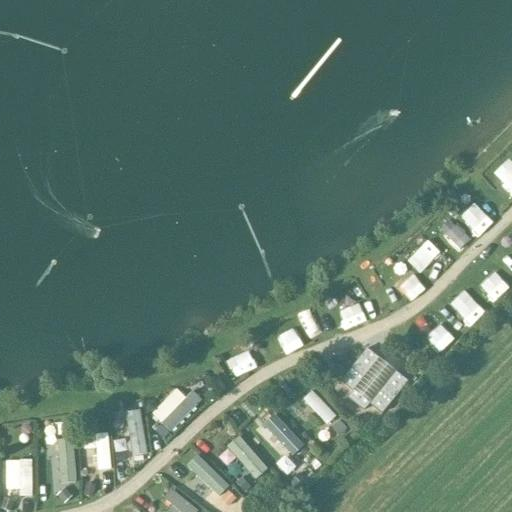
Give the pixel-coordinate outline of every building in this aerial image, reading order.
[(511,166),(496,183),(511,197),(511,166)] [(458,218),(476,237),(493,220),(476,202),(458,218)] [(414,278),(398,287),(404,297),(420,287),(414,278)] [(472,322),(484,310),(465,290),(453,302),(472,322)] [(344,329),(365,322),(359,303),(338,310),(344,329)] [(443,325),(425,341),(438,356),(456,340),(443,325)] [(258,338),(239,346),(247,363),(266,354),(258,338)] [(407,381),(366,349),(341,381),(353,391),(347,398),(363,411),(369,404),(381,414),(407,381)] [(179,384),(151,413),(171,432),(199,403),(179,384)] [(327,425),(337,416),(312,390),(303,399),(327,425)] [(253,393),(244,405),(259,416),(268,404),(253,393)] [(141,410),(125,411),(129,456),(145,454),(141,410)] [(294,458),(306,441),(271,414),(258,431),(294,458)] [(97,471),(112,469),(109,432),(94,433),(97,471)] [(224,446),(256,480),(268,468),(236,434),(224,446)] [(74,439),(53,440),(55,499),(76,498),(74,439)] [(32,459),(4,460),(5,491),(19,490),(19,497),(33,497),(32,459)] [(217,496),(228,485),(201,460),(191,471),(217,496)] [(218,498),(229,507),(238,497),(226,487),(218,498)] [(175,511),(195,511),(196,511),(173,488),(162,499),(175,511)]
